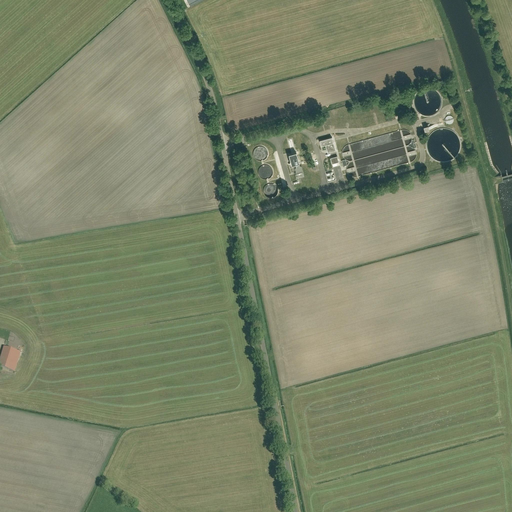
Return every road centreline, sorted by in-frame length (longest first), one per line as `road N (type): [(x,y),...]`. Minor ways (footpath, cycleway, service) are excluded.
road 1 (unclassified): [(296,511),(211,98),(167,0)]
road 2 (track): [(432,0),(494,200),(511,300)]
road 3 (unknown): [(320,193),(415,168),(423,154),(404,119),(311,136)]
road 4 (track): [(472,0),(511,115)]
